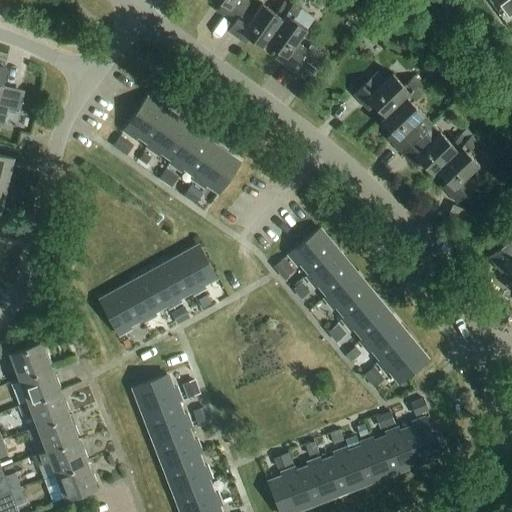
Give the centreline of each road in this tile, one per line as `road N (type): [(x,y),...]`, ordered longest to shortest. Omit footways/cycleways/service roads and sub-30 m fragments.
road 1 (unclassified): [(493,429),(486,347),(441,271),(321,149),(139,13)]
road 2 (residential): [(0,318),(20,290),(57,139),(86,67)]
